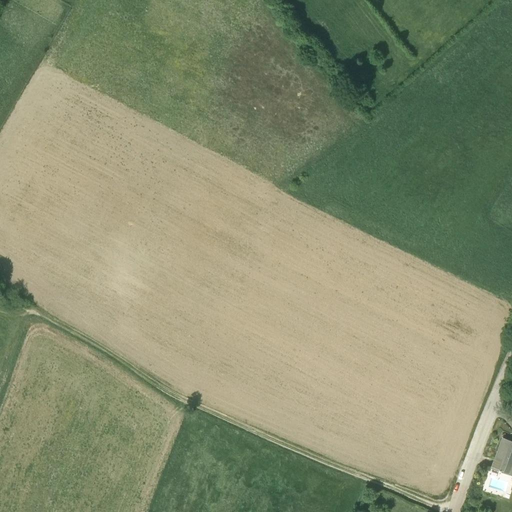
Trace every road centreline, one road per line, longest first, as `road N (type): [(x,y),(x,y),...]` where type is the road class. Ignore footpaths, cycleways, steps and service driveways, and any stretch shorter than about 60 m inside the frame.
road 1 (track): [(0,292),(164,391),(446,511)]
road 2 (residential): [(454,511),(511,365)]
